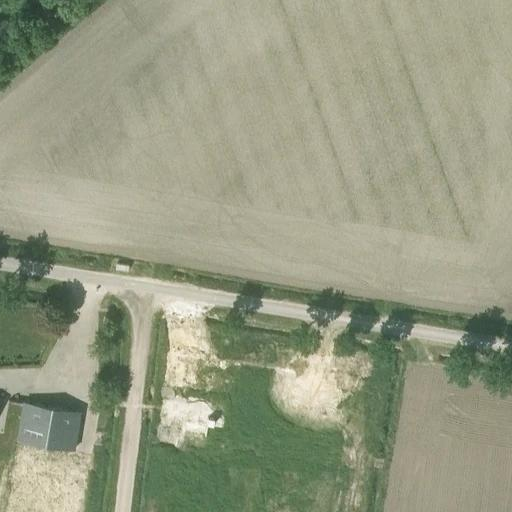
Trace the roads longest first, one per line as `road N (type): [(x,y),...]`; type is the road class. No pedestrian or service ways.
road 1 (unclassified): [(511,349),(0,265)]
road 2 (track): [(139,288),(117,511)]
